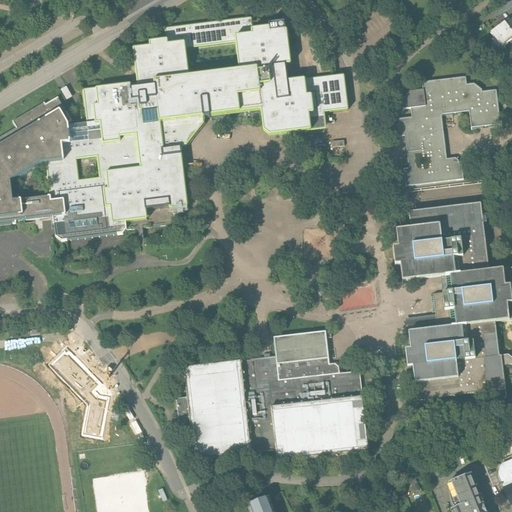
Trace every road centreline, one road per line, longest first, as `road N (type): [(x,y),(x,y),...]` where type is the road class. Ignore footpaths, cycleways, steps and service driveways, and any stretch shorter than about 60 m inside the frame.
road 1 (unclassified): [(186,494),(85,332),(65,315),(0,317)]
road 2 (unclassified): [(0,100),(168,0)]
